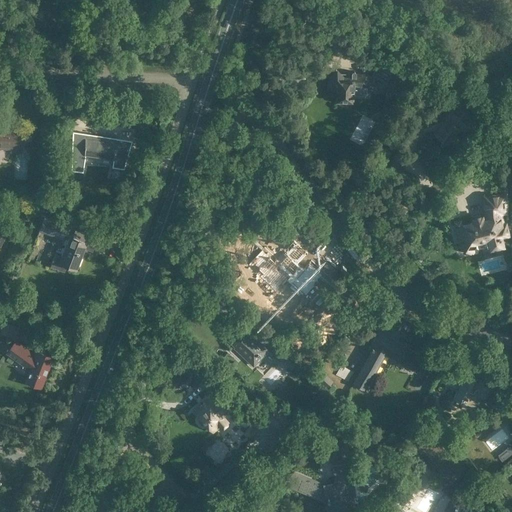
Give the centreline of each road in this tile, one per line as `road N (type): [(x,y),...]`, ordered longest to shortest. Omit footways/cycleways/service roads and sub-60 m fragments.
road 1 (residential): [(511,342),(404,297),(257,117),(234,111),(202,258),(127,437)]
road 2 (secondary): [(220,55),(53,511)]
road 3 (residential): [(191,81),(34,511)]
road 4 (residential): [(0,74),(191,81)]
